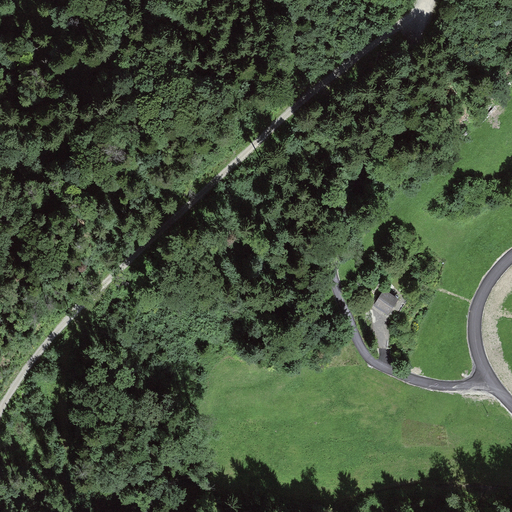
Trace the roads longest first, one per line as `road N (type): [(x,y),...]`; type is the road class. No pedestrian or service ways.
road 1 (track): [(0,420),(55,330),(347,71)]
road 2 (track): [(427,2),(329,247),(334,283)]
road 3 (unclassified): [(511,405),(489,383),(472,319),(483,291),(511,258)]
road 4 (track): [(87,299),(64,352),(61,426)]
